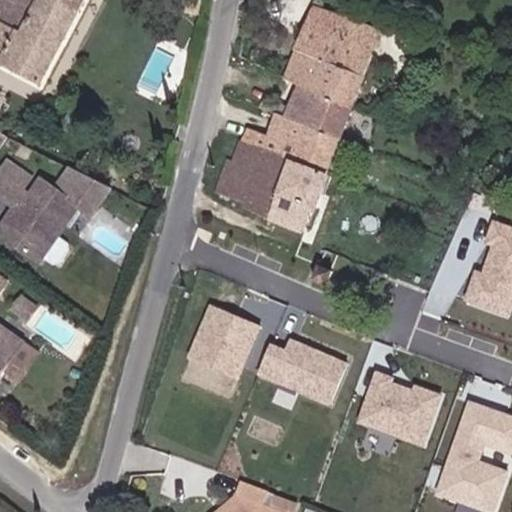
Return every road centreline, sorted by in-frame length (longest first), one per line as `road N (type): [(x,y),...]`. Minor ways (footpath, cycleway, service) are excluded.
road 1 (unclassified): [(94,511),(171,243)]
road 2 (unclassified): [(171,243),(224,0)]
road 3 (residential): [(171,243),(361,318),(386,309)]
